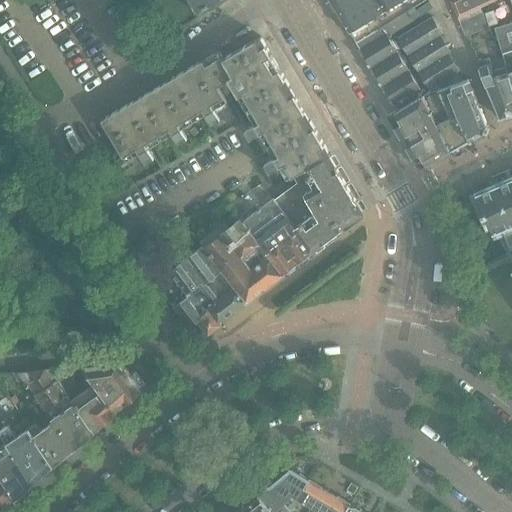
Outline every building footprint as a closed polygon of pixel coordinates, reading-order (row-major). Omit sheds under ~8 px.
[(193,0),(200,10),(214,2),(216,6),(227,0),(193,0)] [(329,0),(356,43),(383,27),(408,10),(414,19),(420,15),(432,7),(429,2),(416,10),(414,7),(425,0),(329,0)] [(454,0),(451,2),(458,18),(480,8),(487,5),(497,0),(454,0)] [(480,8),(458,18),(466,37),(489,26),(480,8)] [(408,10),(383,27),(388,35),(414,19),(408,10)] [(494,10),(485,13),(489,26),(498,23),(494,10)] [(432,17),(397,38),(430,93),(463,82),(447,55),(449,54),(439,37),(441,36),(431,19),(433,18),(432,17)] [(511,22),(495,28),(506,67),(508,71),(511,84),(511,22)] [(383,27),(356,43),(397,110),(395,111),(388,116),(401,138),(405,136),(410,144),(406,147),(419,169),(427,165),(451,151),(452,150),(424,95),(388,35),(383,27)] [(203,61),(102,120),(124,157),(126,161),(140,153),(146,164),(154,159),(148,148),(153,145),(173,134),(179,144),(187,139),(182,129),(206,115),(212,125),(221,120),(215,110),(227,102),(224,98),(224,97),(218,87),(230,80),(236,90),(236,91),(239,96),(256,124),(246,131),(251,139),(261,133),(276,157),(265,163),(270,172),(281,166),(288,179),(293,176),(330,154),(260,37),(224,58),(220,51),(203,61)] [(489,58),(477,62),(481,73),(500,118),(511,115),(511,84),(508,71),(506,67),(493,71),(489,58)] [(430,93),(424,95),(452,150),(453,150),(452,150),(484,132),(487,126),(486,125),(468,80),(463,82),(430,93)] [(291,188),(275,201),(292,224),(312,252),(314,250),(323,244),(325,242),(340,231),(342,230),(340,227),(350,221),(352,220),(362,214),(364,213),(363,212),(357,202),(356,200),(348,185),(346,183),(338,168),(337,166),(331,157),(330,154),(293,176),(295,180),(297,183),(291,188)] [(496,233),(499,238),(511,256),(511,180),(477,195),(479,200),(478,202),(481,210),(484,211),(493,234),(496,233)] [(273,200),(243,222),(260,244),(283,274),(286,272),(290,273),(296,268),(296,264),(300,261),(304,261),(311,257),(310,253),(312,252),(292,224),(275,201),(274,199),(273,200)] [(225,221),(200,240),(203,245),(205,246),(247,301),(283,274),(260,244),(243,222),(241,219),(230,228),(225,221)] [(188,256),(186,258),(205,283),(204,284),(214,298),(213,305),(208,309),(218,323),(219,323),(247,301),(205,246),(203,245),(194,251),(188,256)] [(186,258),(170,270),(184,289),(181,291),(181,297),(183,300),(174,306),(172,303),(171,304),(190,328),(194,325),(198,322),(208,336),(210,334),(221,326),(219,323),(218,323),(208,309),(213,305),(214,298),(204,284),(205,283),(186,258)] [(119,359),(82,365),(96,385),(103,395),(117,412),(142,390),(141,388),(140,388),(131,376),(132,376),(122,363),(119,360),(119,359)] [(50,368),(20,371),(29,388),(30,387),(47,410),(52,407),(70,394),(66,389),(52,368),(50,368)] [(75,383),(66,389),(70,394),(75,402),(94,430),(117,412),(103,395),(96,385),(86,392),(82,394),(75,383)] [(70,394),(52,407),(57,414),(52,418),(54,421),(73,448),(94,430),(75,402),(70,394)] [(10,422),(0,427),(1,430),(8,439),(35,482),(54,465),(31,430),(30,428),(24,419),(13,426),(10,422)] [(35,425),(30,428),(31,430),(54,465),(61,459),(62,458),(73,448),(54,421),(41,430),(38,425),(35,425)] [(6,453),(0,456),(0,471),(17,498),(35,482),(8,439),(0,444),(6,453)] [(262,494),(259,496),(272,511),(273,511),(294,496),(298,499),(309,480),(291,470),(271,487),(267,487),(263,490),(262,494)] [(0,511),(1,511),(16,499),(17,498),(0,471),(0,511)] [(309,480),(298,499),(311,506),(319,511),(345,511),(350,505),(309,480)] [(244,508),(239,511),(272,511),(259,496),(257,493),(256,494),(250,493),(242,499),(243,499),(242,506),(244,508)]
